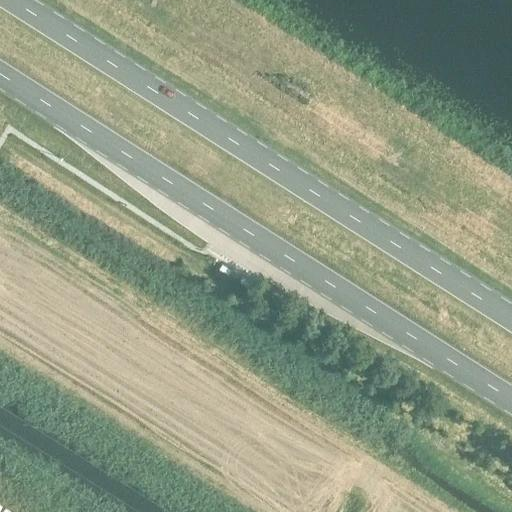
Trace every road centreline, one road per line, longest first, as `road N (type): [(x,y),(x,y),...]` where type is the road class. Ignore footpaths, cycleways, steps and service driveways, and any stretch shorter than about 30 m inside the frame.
road 1 (primary): [(0,72),(511,402)]
road 2 (primary): [(511,315),(17,0)]
